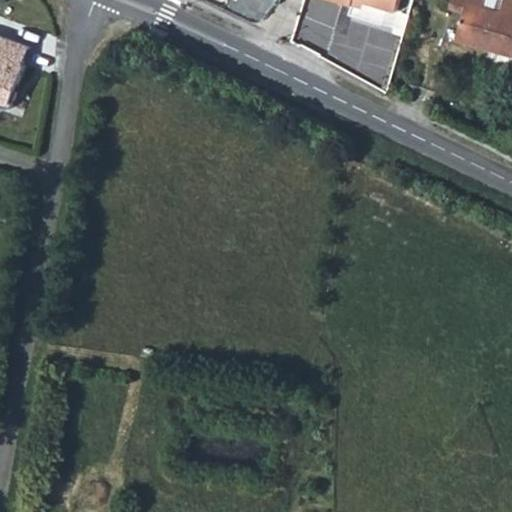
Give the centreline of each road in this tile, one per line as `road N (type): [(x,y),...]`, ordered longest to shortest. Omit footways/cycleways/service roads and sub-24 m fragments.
road 1 (unclassified): [(91,0),(0,504)]
road 2 (tertiary): [(125,0),(511,184)]
